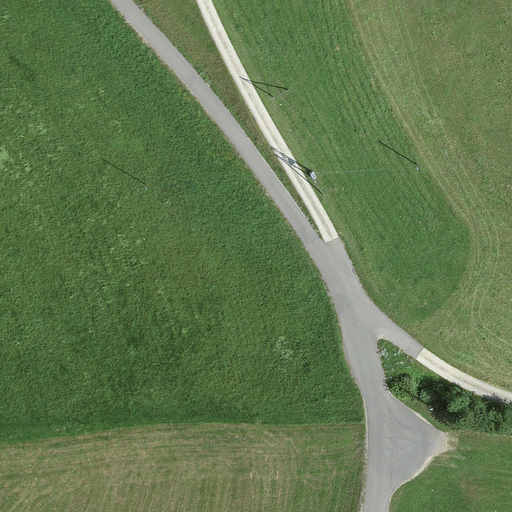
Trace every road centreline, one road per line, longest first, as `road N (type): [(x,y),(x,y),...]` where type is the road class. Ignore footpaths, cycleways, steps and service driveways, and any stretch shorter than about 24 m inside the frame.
road 1 (unclassified): [(122,0),(221,116),(347,292)]
road 2 (track): [(347,292),(332,239),(203,0)]
road 3 (unclassified): [(374,511),(377,413),(347,292)]
road 4 (track): [(347,292),(416,352),(511,399)]
